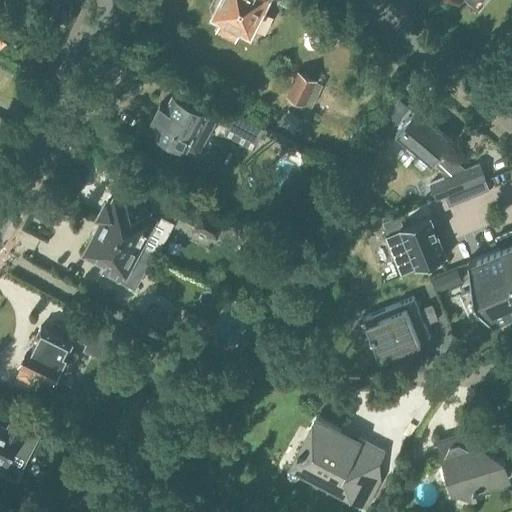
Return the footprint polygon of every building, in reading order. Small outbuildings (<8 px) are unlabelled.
[(219,0),(214,11),(222,15),(217,24),(237,35),(241,27),(250,32),(266,0),(219,0)] [(299,1),(297,0),(279,0),(279,2),(295,9),(299,1)] [(0,36),(12,17),(0,9),(0,36)] [(302,73),(291,96),(313,107),(324,84),(302,73)] [(177,143),(188,149),(189,148),(199,153),(218,117),(174,93),(166,106),(160,103),(153,118),(158,121),(154,129),(164,135),(159,144),(172,152),(177,143)] [(219,116),(230,122),(228,127),(258,144),(262,136),(266,138),(270,130),(269,130),(224,106),(219,116)] [(442,170),(445,176),(430,182),(437,199),(453,192),(486,179),(480,163),(467,168),(445,150),(453,141),(416,109),(396,133),(433,164),(434,163),(442,170)] [(486,179),(453,192),(456,201),(490,188),(486,179)] [(100,215),(105,217),(101,223),(158,252),(174,222),(162,216),(160,220),(146,213),(148,209),(127,198),(125,202),(115,196),(112,202),(108,200),(100,215)] [(397,216),(381,222),(386,235),(402,273),(416,267),(416,269),(447,255),(446,254),(445,254),(430,216),(431,215),(431,214),(401,226),(397,216)] [(224,226),(202,215),(195,227),(217,239),(224,226)] [(104,268),(121,277),(120,279),(135,288),(155,251),(157,252),(158,252),(101,223),(87,249),(104,258),(98,268),(103,270),(104,268)] [(501,247),(469,260),(474,285),(473,286),(479,299),(480,299),(495,320),(511,312),(511,230),(497,237),(501,247)] [(402,349),(431,337),(414,296),(364,317),(365,320),(368,319),(374,334),(370,336),(372,340),(376,339),(382,353),(401,346),(402,349)] [(421,307),(421,308),(428,324),(439,319),(432,303),(421,307)] [(175,319),(154,306),(147,318),(169,330),(175,319)] [(116,353),(124,338),(98,325),(90,340),(116,353)] [(19,373),(33,380),(37,372),(55,381),(62,368),(65,369),(69,360),(74,363),(79,353),(71,349),(74,343),(41,326),(30,347),(29,346),(20,363),(23,365),(19,373)] [(342,429),(317,416),(290,466),(366,506),(380,481),(371,476),(384,451),(360,438),(355,447),(346,442),(347,439),(339,435),(342,429)] [(0,467),(2,466),(5,462),(7,464),(21,471),(40,434),(26,426),(11,418),(8,425),(0,420),(0,467)] [(460,434),(439,441),(455,490),(473,500),(477,491),(479,490),(479,489),(482,483),(489,487),(510,480),(503,457),(494,453),(483,456),(474,451),(471,440),(460,434)] [(92,450),(87,461),(108,471),(113,474),(120,462),(93,448),(92,450)]
